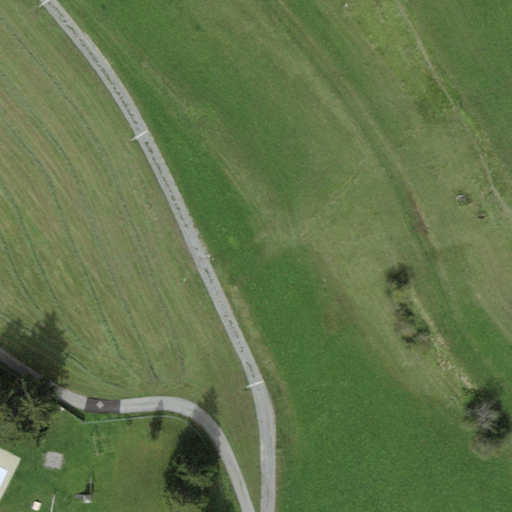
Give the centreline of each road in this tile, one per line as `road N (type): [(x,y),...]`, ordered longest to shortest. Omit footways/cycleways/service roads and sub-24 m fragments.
road 1 (track): [(265,511),(257,385),(143,140),(87,46),(46,0)]
road 2 (track): [(243,511),(206,423),(183,404),(75,404),(0,353)]
